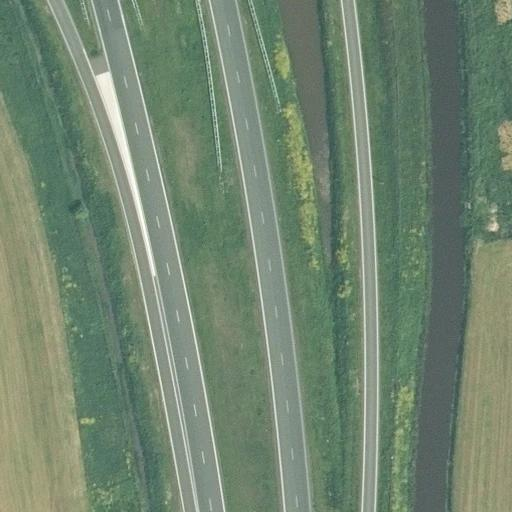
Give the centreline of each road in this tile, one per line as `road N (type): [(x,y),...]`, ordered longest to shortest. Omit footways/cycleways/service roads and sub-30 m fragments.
road 1 (trunk): [(295,511),(268,261),(221,0)]
road 2 (trunk): [(366,511),(367,224),(346,0)]
road 3 (trunk): [(54,0),(111,146),(157,315),(191,392)]
road 4 (trunk): [(104,0),(154,191),(191,392)]
road 5 (trunk): [(191,392),(210,511)]
